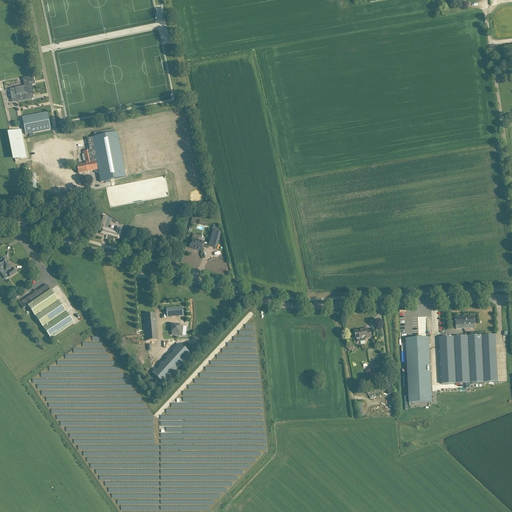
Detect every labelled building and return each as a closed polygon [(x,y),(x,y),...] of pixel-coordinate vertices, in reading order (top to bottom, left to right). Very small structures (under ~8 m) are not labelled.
[(33,76),(23,78),(25,86),(15,88),(16,95),(18,102),(33,99),(32,96),(34,95),(32,85),(35,85),(33,76)] [(47,112),(22,117),(26,135),(51,130),(47,112)] [(13,161),(16,160),(27,158),(21,130),(7,133),(13,161)] [(101,183),(125,178),(117,133),(114,134),(114,130),(94,134),(95,137),(87,139),(90,151),(83,152),(86,164),(77,166),(78,174),(95,171),(95,173),(97,174),(99,174),(101,183)] [(104,226),(107,217),(100,215),(97,224),(104,226)] [(119,239),(122,229),(117,227),(115,231),(102,228),(100,233),(119,239)] [(207,246),(216,248),(221,233),(219,232),(220,229),(213,227),(212,230),(207,246)] [(192,239),(189,248),(195,249),(197,249),(197,250),(202,251),(204,243),(198,241),(199,236),(193,234),(192,239)] [(12,270),(10,268),(11,267),(7,260),(3,260),(0,261),(0,271),(1,270),(1,271),(2,271),(3,271),(3,272),(4,272),(5,271),(5,272),(6,272),(7,273),(6,274),(9,278),(17,273),(14,269),(12,270)] [(73,323),(47,285),(19,303),(22,308),(23,309),(28,306),(51,339),(73,323)] [(183,316),(182,307),(166,308),(167,317),(183,316)] [(146,341),(147,341),(157,340),(155,314),(145,315),(146,325),(144,325),(145,330),(146,341)] [(475,317),(456,318),(456,330),(468,329),(471,329),(471,325),(475,325),(475,317)] [(184,329),(176,330),(176,339),(185,338),(184,329)] [(367,331),(366,329),(355,331),(356,339),(357,339),(358,343),(365,341),(366,339),(372,338),(370,331),(367,331)] [(401,334),(398,335),(402,404),(404,404),(409,403),(432,402),(431,396),(433,396),(432,372),(430,372),(428,338),(414,338),(414,334),(401,334)] [(469,337),(469,335),(462,335),(462,337),(439,338),(442,385),(465,384),(466,389),(470,388),(470,384),(498,382),(496,336),(469,337)] [(180,344),(156,371),(153,374),(164,384),(191,354),(180,344)] [(376,385),(375,382),(377,382),(375,369),(366,371),(368,384),(369,383),(370,386),(376,385)] [(382,393),(388,391),(389,395),(393,393),(393,392),(390,384),(388,385),(381,387),(367,392),(369,397),(382,393)] [(362,402),(358,403),(362,418),(366,416),(362,402)]
